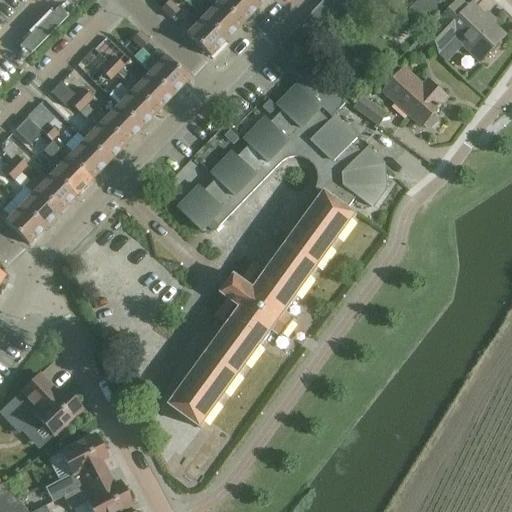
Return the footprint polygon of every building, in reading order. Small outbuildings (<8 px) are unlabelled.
[(149,0),(170,20),(178,12),(171,5),(175,0),(149,0)] [(202,19),(225,42),(241,26),(214,0),(206,0),(205,1),(213,8),(202,19)] [(214,0),(241,26),(257,9),(247,0),(214,0)] [(247,0),(257,9),(265,0),(247,0)] [(348,14),(333,0),(325,0),(321,5),(340,23),(348,14)] [(357,6),(350,0),(333,0),(348,14),(357,6)] [(387,0),(386,2),(396,11),(406,0),(420,0),(407,14),(422,30),(444,8),(439,3),(441,0),(387,0)] [(439,58),(456,40),(480,63),(504,38),(471,7),(468,10),(459,2),(421,41),(439,58)] [(340,23),(321,5),(313,14),(331,32),(340,23)] [(331,32),(313,14),(304,22),(323,41),(331,32)] [(179,29),(210,58),(225,42),(202,19),(191,31),(184,24),(179,29)] [(110,36),(119,45),(129,35),(133,40),(131,42),(141,51),(149,43),(125,20),(110,36)] [(314,49),(323,41),(304,22),(296,31),(314,49)] [(314,49),(296,31),(287,40),(306,58),(314,49)] [(129,61),(106,39),(94,51),(99,55),(101,57),(116,74),(129,61)] [(306,58),(287,40),(279,48),(298,66),(306,58)] [(80,63),(86,69),(99,55),(94,51),(93,49),(80,63)] [(142,67),(148,74),(172,97),(188,80),(158,51),(142,67)] [(110,81),(112,79),(116,74),(101,57),(95,63),(102,69),(100,71),(110,81)] [(221,295),(229,300),(217,317),(229,326),(170,407),(201,430),(273,332),(282,338),(295,320),(286,314),(357,216),(348,209),(357,197),(372,209),(385,190),(383,166),(367,150),(362,154),(353,145),(357,140),(334,117),(347,103),(307,68),(299,77),(305,83),(302,87),(300,85),(277,108),(282,112),(272,124),(267,119),(245,142),(249,147),(239,158),(234,153),(212,176),(216,181),(206,192),(201,187),(178,211),(202,233),(212,222),(219,229),(282,163),(288,159),(295,158),(303,159),(309,161),(314,167),(318,173),(319,180),(318,188),(315,192),(322,197),(266,274),(255,265),(243,282),(235,276),(221,295)] [(403,69),(383,92),(387,96),(408,114),(422,128),(424,126),(428,129),(432,129),(438,123),(438,118),(434,115),(448,99),(434,86),(428,80),(422,86),(408,73),(403,69)] [(130,78),(126,83),(157,113),(172,97),(148,74),(137,85),(130,78)] [(117,106),(141,129),(157,113),(126,83),(119,76),(114,81),(121,88),(129,95),(117,106)] [(75,97),(61,83),(51,94),(65,108),(69,104),(79,113),(85,107),(75,97)] [(75,97),(85,107),(93,99),(83,89),(75,97)] [(110,99),(94,115),(125,145),(141,129),(117,106),(110,99)] [(387,115),(363,99),(356,110),(379,127),(387,115)] [(26,119),(42,134),(50,142),(57,135),(47,125),(53,119),(40,105),(26,119)] [(79,133),(85,138),(109,162),(125,145),(94,115),(90,119),(91,120),(79,133)] [(42,134),(26,119),(14,131),(29,146),(42,134)] [(231,132),(226,138),(234,146),(240,140),(231,132)] [(60,151),(91,181),(107,165),(82,141),(71,153),(64,146),(60,151)] [(75,197),(91,181),(60,151),(51,143),(43,152),(58,167),(51,174),(75,197)] [(0,156),(0,173),(1,174),(2,173),(12,182),(20,174),(9,164),(9,165),(0,156)] [(9,164),(20,174),(26,167),(16,157),(9,164)] [(39,186),(32,179),(28,183),(60,213),(75,197),(51,174),(39,186)] [(32,194),(20,206),(44,229),(60,213),(28,183),(24,187),(32,194)] [(2,212),(0,213),(0,218),(28,246),(44,229),(20,206),(9,218),(2,212)] [(80,411),(66,396),(61,391),(57,395),(39,376),(21,393),(21,394),(0,413),(0,414),(18,433),(34,418),(53,437),(80,411)] [(46,490),(52,502),(53,503),(63,497),(107,474),(101,462),(106,459),(94,436),(60,453),(72,476),(46,490)] [(107,474),(63,497),(70,510),(85,502),(90,511),(120,511),(131,507),(118,483),(113,486),(107,474)] [(0,502),(9,494),(1,485),(0,485),(0,502)] [(0,511),(6,511),(17,503),(9,494),(0,502),(0,511)] [(24,511),(25,511),(17,503),(6,511),(24,511)]
